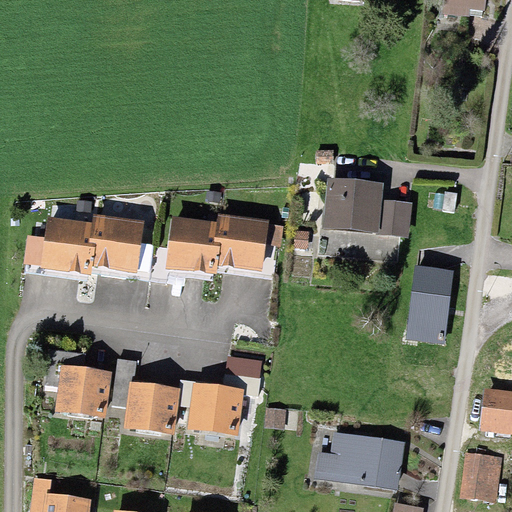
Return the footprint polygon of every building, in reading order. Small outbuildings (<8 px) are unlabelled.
[(483,0),(445,0),(444,16),(482,19),(483,0)] [(379,189),(329,184),(324,227),(374,232),(379,189)] [(409,209),(386,206),(383,232),(406,235),(409,209)] [(218,230),(171,224),(165,271),(209,277),(210,269),(260,275),(266,229),(219,224),(218,230)] [(93,232),(46,227),(40,273),(83,279),(84,271),(134,277),(140,232),(93,226),(93,232)] [(419,268),(410,334),(441,338),(450,272),(419,268)] [(106,373),(65,367),(59,409),(100,414),(106,373)] [(174,387),(129,381),(123,425),(169,431),(174,387)] [(241,388),(196,384),(191,430),(236,435),(241,388)] [(511,401),(486,397),(480,433),(511,437),(511,401)] [(401,443),(336,435),(330,479),(396,488),(401,443)] [(469,453),(463,499),(493,503),(500,457),(469,453)] [(86,511),(88,501),(51,496),(48,511),(86,511)]
